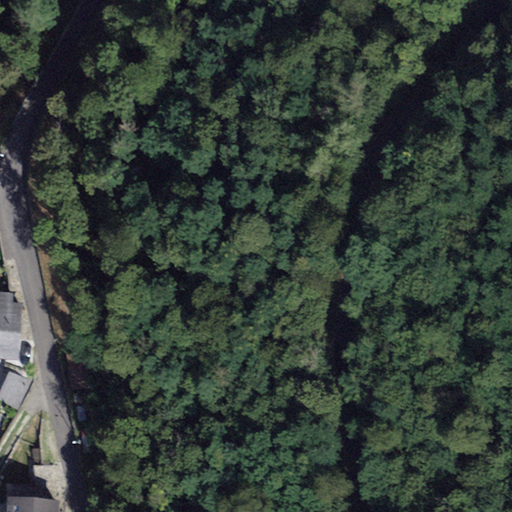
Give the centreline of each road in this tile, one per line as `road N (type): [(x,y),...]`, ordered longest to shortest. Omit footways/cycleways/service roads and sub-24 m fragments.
road 1 (unclassified): [(367,511),(347,382),(355,242),(395,143),(511,0)]
road 2 (unclassified): [(92,0),(15,165),(19,235),(79,511)]
